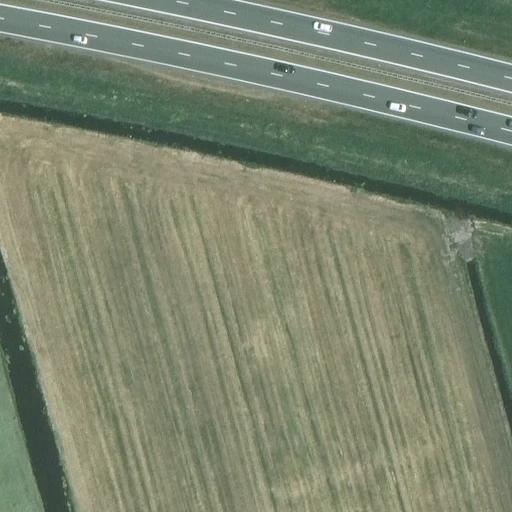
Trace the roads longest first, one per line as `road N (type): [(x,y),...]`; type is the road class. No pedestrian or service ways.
road 1 (trunk): [(0,20),(511,133)]
road 2 (trunk): [(511,80),(156,0)]
